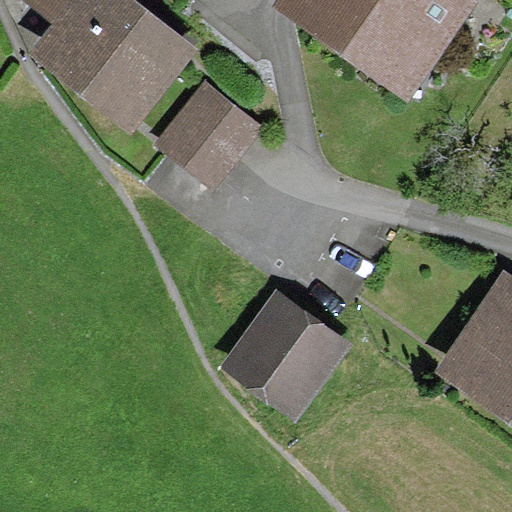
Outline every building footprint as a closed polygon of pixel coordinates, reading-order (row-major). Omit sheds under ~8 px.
[(126,0),(39,0),(84,33),(59,68),(137,124),(192,48),(126,0)] [(288,0),(287,2),(408,90),(469,7),(458,0),(288,0)] [(209,92),(189,118),(235,154),(256,128),(209,92)] [(214,182),(235,154),(189,118),(167,146),(214,182)] [(511,283),(508,280),(451,371),(511,409),(511,283)] [(285,296),(234,363),(300,413),(351,346),(285,296)]
